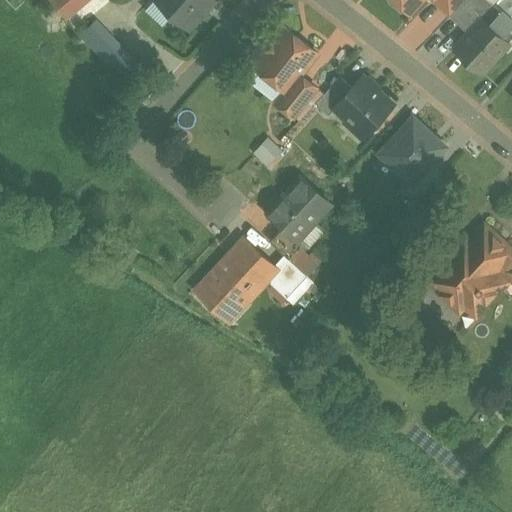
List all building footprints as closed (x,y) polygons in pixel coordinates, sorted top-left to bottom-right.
[(52,0),(68,18),(89,0),(52,0)] [(160,0),(191,28),(207,10),(204,7),(210,0),(160,0)] [(397,0),(411,13),(422,0),(397,0)] [(436,0),(452,15),(466,0),(436,0)] [(466,0),(452,15),(451,16),(470,34),(484,19),(489,24),(501,11),(489,0),(466,0)] [(148,69),(99,18),(84,33),(134,84),(148,69)] [(470,34),(456,48),(483,73),(510,44),(489,24),(484,19),(470,34)] [(286,27),(276,40),(272,37),(262,49),(266,52),(256,65),(287,90),(289,91),(302,75),(319,53),(286,27)] [(302,75),(289,91),(287,90),(278,102),(295,115),(318,87),(302,75)] [(341,76),(317,103),(330,115),(337,107),(336,107),(353,88),(341,76)] [(394,105),(364,77),(353,88),(336,107),(337,107),(349,119),(351,116),(368,132),(394,105)] [(455,146),(418,112),(381,152),(419,186),(455,146)] [(272,166),(287,150),(271,136),(256,153),(272,166)] [(302,179),(285,197),(284,197),(270,212),(285,226),(299,239),(300,238),(332,204),(302,177),(301,178),(302,179)] [(511,247),(486,223),(462,249),(458,245),(431,274),(442,283),(436,289),(461,312),(466,306),(477,316),(505,286),(494,276),(511,256),(511,247)] [(285,226),(271,241),(286,254),(290,258),(305,242),(300,238),(299,239),(285,226)] [(271,270),(242,242),(212,275),(214,276),(200,290),(199,289),(198,290),(230,320),(231,319),(229,316),(266,277),(272,270),(271,270)] [(286,254),(271,270),(272,270),(266,277),(288,297),(308,275),(290,258),(286,254)] [(511,256),(503,266),(511,274),(511,256)]
